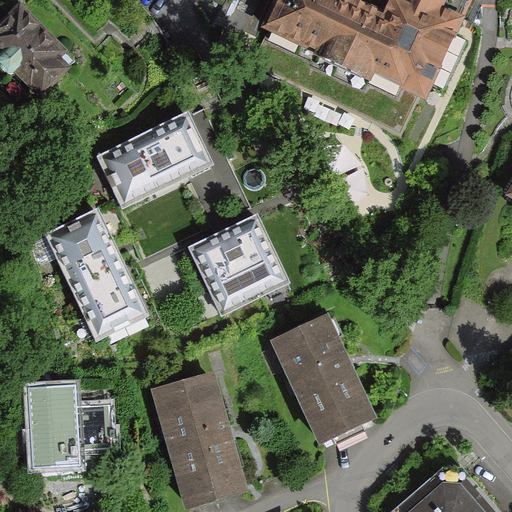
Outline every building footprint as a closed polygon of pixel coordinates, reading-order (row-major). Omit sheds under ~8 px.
[(473,0),(394,0),(389,13),(359,0),(272,0),(262,21),(319,50),(427,106),(473,0)] [(0,77),(27,106),(75,60),(19,1),(0,19),(0,77)] [(97,161),(121,211),(212,169),(188,119),(97,161)] [(149,323),(102,213),(45,237),(93,347),(149,323)] [(191,245),(223,314),(289,283),(257,215),(191,245)] [(325,311),(267,338),(317,446),(376,419),(325,311)] [(211,367),(150,385),(185,505),(246,488),(211,367)] [(79,389),(27,388),(26,467),(78,467),(79,389)] [(503,511),(457,455),(386,511),(503,511)]
